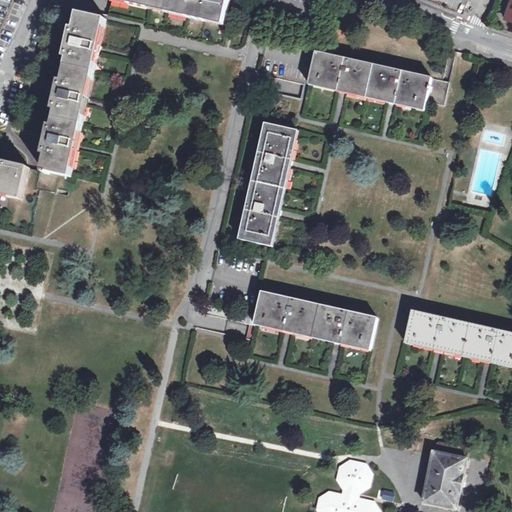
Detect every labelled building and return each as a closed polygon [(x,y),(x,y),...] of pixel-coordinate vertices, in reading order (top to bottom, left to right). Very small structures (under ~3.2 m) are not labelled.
[(112,0),(226,26),(232,0),(112,0)] [(73,177),(108,20),(80,14),(76,29),(73,28),(67,58),(70,59),(65,81),(61,81),(55,110),(58,111),(55,126),(52,125),(45,155),(48,156),(45,171),(73,177)] [(426,112),(434,79),(318,52),(310,86),(426,112)] [(274,248),(300,131),(267,124),(241,240),(274,248)] [(0,194),(20,199),(27,167),(0,160),(0,194)] [(258,316),(256,326),(372,352),(380,318),(263,292),(258,316)] [(511,368),(511,333),(414,311),(407,344),(511,368)] [(245,324),(256,326),(258,316),(247,314),(245,324)] [(458,510),(468,459),(467,459),(469,450),(438,443),(436,453),(434,452),(424,503),(458,510)] [(375,503),(357,499),(358,493),(360,494),(370,488),(373,475),(366,465),(349,462),(339,468),(336,480),(343,490),(342,496),(328,493),(320,498),(317,510),(318,511),(380,511),(375,503)]
